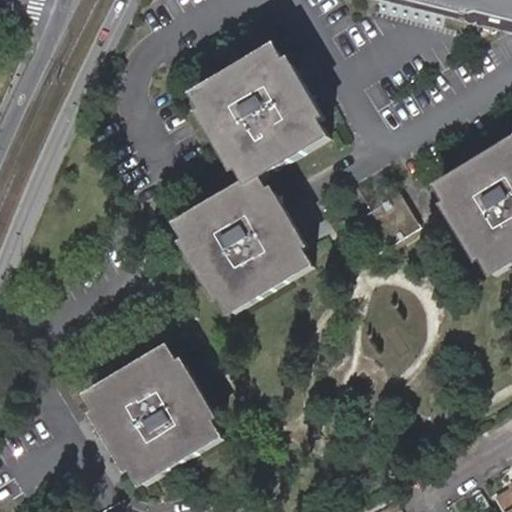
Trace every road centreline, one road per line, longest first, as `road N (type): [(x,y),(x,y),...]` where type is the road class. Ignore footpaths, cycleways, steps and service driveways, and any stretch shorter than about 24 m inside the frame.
road 1 (tertiary): [(0,283),(50,153),(124,0)]
road 2 (tertiary): [(62,10),(0,149)]
